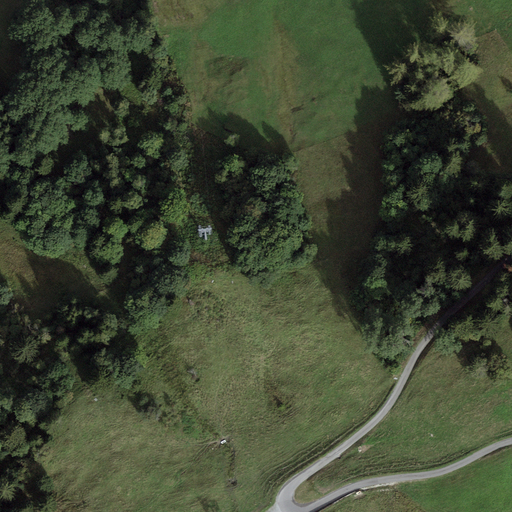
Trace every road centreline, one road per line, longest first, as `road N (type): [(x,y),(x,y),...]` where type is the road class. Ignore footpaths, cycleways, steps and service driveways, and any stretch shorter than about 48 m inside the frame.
road 1 (unclassified): [(511,260),(484,275),(443,319),(378,419),(286,494),(288,511)]
road 2 (unclassified): [(312,511),(379,484),(435,477),(511,444)]
